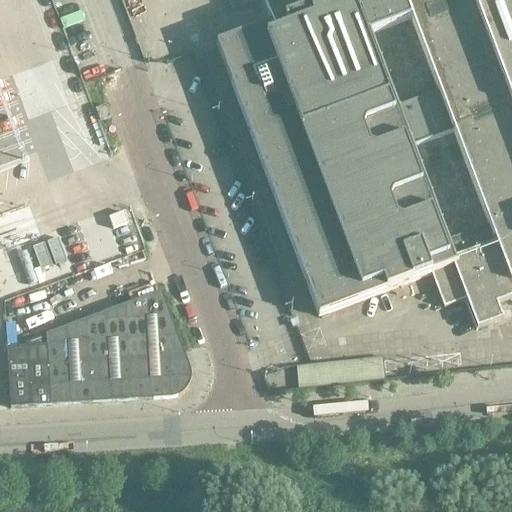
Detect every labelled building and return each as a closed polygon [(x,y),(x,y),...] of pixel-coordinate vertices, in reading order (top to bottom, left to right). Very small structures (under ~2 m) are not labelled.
[(402,0),(337,0),(216,46),(230,83),(307,289),(318,318),(431,275),(443,309),(465,301),(476,330),(502,320),(497,305),(511,298),(511,284),(510,285),(488,226),(445,242),(410,149),(453,133),(438,94),(396,109),(368,36),(411,20),(402,0)] [(511,0),(402,0),(411,20),(438,94),(453,133),(488,226),(510,285),(511,284),(511,0)] [(105,104),(95,108),(99,120),(110,116),(105,104)] [(123,213),(108,218),(113,229),(127,223),(123,213)] [(57,239),(47,243),(55,265),(65,261),(57,239)] [(43,244),(32,248),(40,270),(51,266),(43,244)] [(44,289),(75,278),(71,268),(40,279),(44,289)] [(46,347),(7,349),(10,409),(172,399),(177,397),(181,394),(185,391),(188,387),(190,379),(190,373),(188,366),(161,293),(46,336),(46,347)] [(299,384),(385,380),(384,360),(298,363),(299,384)]
